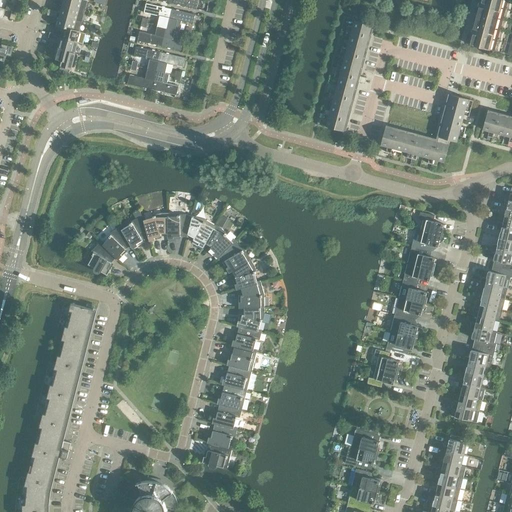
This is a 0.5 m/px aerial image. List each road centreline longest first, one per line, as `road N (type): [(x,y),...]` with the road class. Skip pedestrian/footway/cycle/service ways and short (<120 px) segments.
road 1 (residential): [(398,511),(472,230),(459,189)]
road 2 (residential): [(177,460),(212,295),(191,268),(168,263),(138,274),(114,302)]
road 3 (tertiary): [(64,125),(98,118),(185,140),(227,127)]
road 4 (residential): [(84,436),(114,302)]
road 5 (tertiary): [(351,176),(258,150),(227,127)]
road 6 (tertiary): [(227,127),(241,107),(269,0)]
